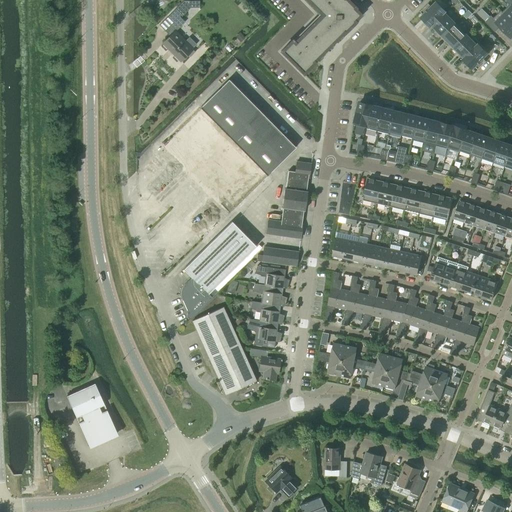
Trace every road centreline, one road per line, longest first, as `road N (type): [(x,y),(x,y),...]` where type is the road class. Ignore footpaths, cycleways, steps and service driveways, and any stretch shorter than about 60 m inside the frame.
road 1 (track): [(40,505),(28,0)]
road 2 (secondary): [(185,455),(130,353),(101,268),(91,191),(88,0)]
road 3 (unclassified): [(230,427),(221,407),(192,382),(136,248),(122,171),(120,0)]
road 4 (residential): [(303,323),(427,352),(511,386)]
road 5 (residential): [(511,318),(420,286),(312,263)]
road 6 (tertiary): [(185,455),(91,500),(0,507)]
road 7 (residential): [(511,206),(325,159)]
road 8 (residential): [(325,159),(340,60),(386,15)]
road 9 (residential): [(453,434),(349,404),(296,405)]
road 10 (residential): [(386,15),(455,79),(511,101)]
